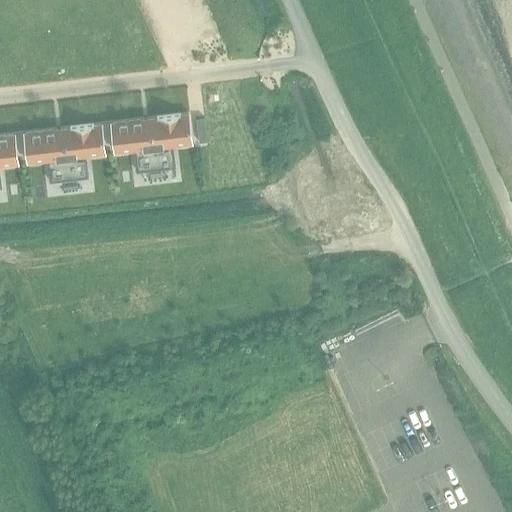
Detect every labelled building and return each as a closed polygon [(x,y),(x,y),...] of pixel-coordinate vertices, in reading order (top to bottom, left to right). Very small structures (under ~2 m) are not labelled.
[(188,113),(111,122),(114,152),(134,150),(136,171),(174,167),(172,145),(191,143),(188,113)] [(203,117),(195,118),(197,130),(205,129),(203,117)] [(49,181),(87,177),(85,155),(104,153),(101,124),(24,133),(27,162),(47,160),(49,181)] [(205,129),(197,130),(198,142),(206,141),(205,129)] [(0,187),(0,185),(0,165),(17,163),(14,134),(0,135),(0,187)]
